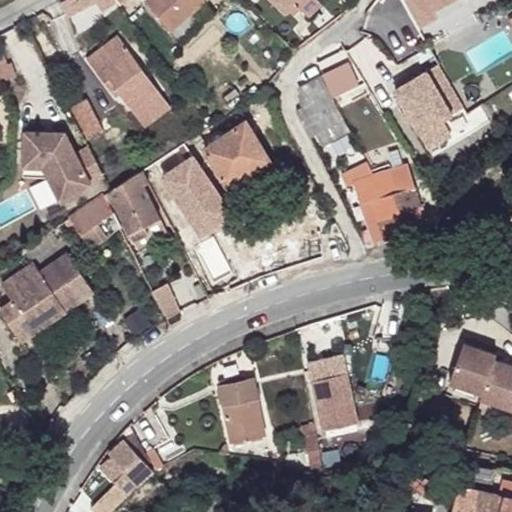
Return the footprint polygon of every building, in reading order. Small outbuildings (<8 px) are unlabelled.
[(65,0),(61,3),(68,18),(96,3),(103,12),(117,1),(116,0),(65,0)] [(145,0),(145,1),(172,30),(206,0),(145,0)] [(271,0),(285,14),(289,10),(297,3),(301,7),(309,15),(321,4),(317,0),(271,0)] [(458,0),(402,0),(419,30),(440,19),(436,12),(458,0)] [(473,0),(458,0),(436,12),(440,19),(473,0)] [(289,10),(294,15),(301,7),(297,3),(289,10)] [(173,108),(118,36),(87,59),(111,91),(116,88),(121,94),(135,112),(143,106),(156,122),(173,108)] [(0,81),(16,76),(12,62),(8,64),(0,66),(0,81)] [(414,122),(429,148),(451,135),(442,120),(465,106),(440,64),(395,90),(407,110),(414,122)] [(325,144),(350,130),(322,76),(300,87),(301,90),(303,107),(296,110),(310,137),(319,132),(325,144)] [(116,88),(111,91),(116,97),(121,94),(116,88)] [(248,102),(256,116),(272,107),(263,89),(248,102)] [(103,127),(89,100),(72,109),(87,136),(103,127)] [(156,122),(143,106),(135,112),(147,128),(156,122)] [(414,122),(407,110),(401,114),(408,125),(414,122)] [(271,160),(246,121),(203,149),(205,153),(220,176),(233,196),(247,187),(241,178),(271,160)] [(25,131),(24,166),(44,167),(49,177),(60,200),(92,183),(88,176),(101,169),(89,145),(76,152),(66,132),(25,131)] [(273,152),(287,176),(302,167),(289,142),(273,152)] [(220,176),(205,153),(194,161),(210,183),(220,176)] [(231,213),(210,183),(194,161),(192,157),(162,178),(201,234),(231,213)] [(247,187),(276,168),(271,160),(241,178),(247,187)] [(354,182),(362,204),(372,200),(386,239),(423,227),(416,207),(422,205),(407,165),(375,176),(368,162),(342,175),(347,184),(354,182)] [(49,177),(44,167),(24,166),(23,176),(49,177)] [(101,169),(88,176),(92,183),(104,177),(101,169)] [(109,191),(134,241),(149,234),(145,226),(160,219),(144,186),(149,183),(142,171),(119,185),(120,186),(109,191)] [(73,224),(81,235),(97,224),(113,213),(104,194),(64,222),(68,228),(73,224)] [(362,204),(375,242),(386,239),(372,200),(362,204)] [(134,241),(138,250),(168,235),(160,219),(145,226),(149,234),(134,241)] [(97,224),(81,235),(89,248),(106,237),(97,224)] [(41,246),(45,251),(59,241),(52,232),(38,242),(41,246)] [(25,250),(28,255),(41,246),(38,242),(25,250)] [(0,309),(0,310),(21,342),(37,330),(30,320),(59,300),(66,310),(94,291),(68,254),(40,272),(34,263),(2,285),(13,301),(0,309)] [(152,291),(166,320),(181,312),(168,283),(152,291)] [(59,300),(30,320),(37,330),(66,310),(59,300)] [(384,303),(378,340),(397,339),(406,305),(384,303)] [(151,323),(141,309),(125,320),(134,335),(151,323)] [(464,342),(450,382),(482,393),(494,360),(496,354),(464,342)] [(482,393),(480,399),(511,410),(511,365),(494,360),(482,393)] [(313,381),(315,393),(349,385),(347,374),(313,381)] [(219,380),(220,385),(246,379),(245,375),(219,380)] [(220,385),(231,442),(265,435),(254,378),(246,379),(220,385)] [(315,393),(323,431),(358,424),(349,385),(315,393)] [(304,434),(310,467),(322,468),(316,431),(304,434)] [(92,509),(95,511),(111,511),(154,470),(147,463),(150,461),(134,433),(124,439),(109,453),(112,455),(100,466),(116,483),(92,509)] [(320,443),(323,458),(341,455),(338,440),(320,443)] [(146,452),(156,470),(164,466),(154,448),(146,452)] [(433,460),(433,468),(446,472),(451,475),(458,463),(446,461),(433,460)] [(442,489),(426,476),(422,479),(415,473),(409,481),(435,503),(442,489)] [(511,511),(511,480),(505,479),(501,494),(494,492),(488,511),(511,511)] [(470,511),(477,488),(459,484),(451,511),(470,511)] [(470,511),(488,511),(494,492),(477,488),(470,511)] [(230,499),(227,511),(257,511),(259,506),(230,499)]
